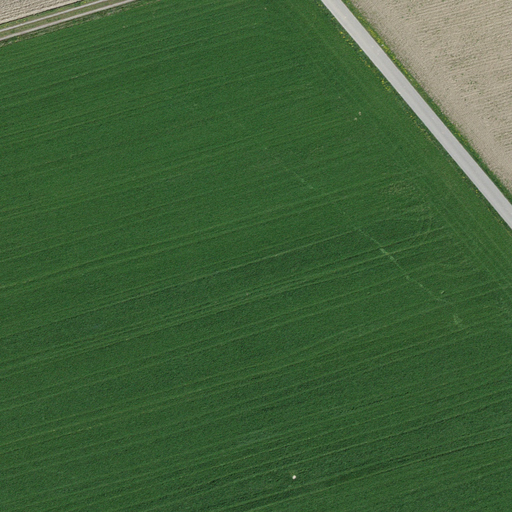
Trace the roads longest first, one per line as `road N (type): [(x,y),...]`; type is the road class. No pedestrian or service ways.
road 1 (unclassified): [(511,214),(333,0)]
road 2 (track): [(0,35),(118,0)]
